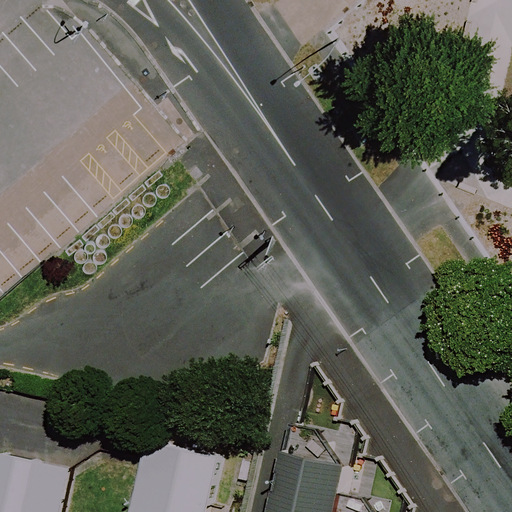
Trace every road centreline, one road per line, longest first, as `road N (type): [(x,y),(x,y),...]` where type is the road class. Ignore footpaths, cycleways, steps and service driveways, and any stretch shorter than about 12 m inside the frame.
road 1 (residential): [(0,345),(208,304),(341,235)]
road 2 (unclassified): [(341,235),(511,483)]
road 3 (unclassified): [(179,0),(233,67),(341,235)]
